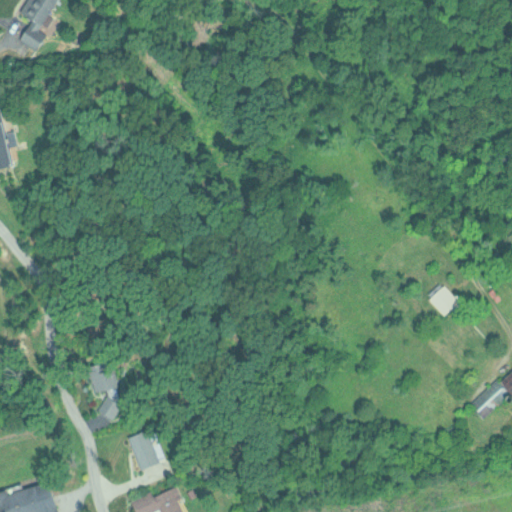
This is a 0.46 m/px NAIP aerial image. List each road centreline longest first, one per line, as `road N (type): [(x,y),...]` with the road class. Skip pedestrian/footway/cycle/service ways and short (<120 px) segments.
road 1 (residential): [(0,224),(49,288),(53,360),(92,452),(104,511)]
road 2 (track): [(0,76),(67,65),(204,0)]
